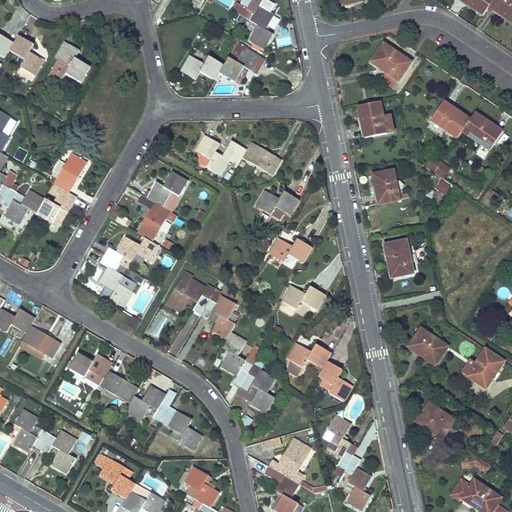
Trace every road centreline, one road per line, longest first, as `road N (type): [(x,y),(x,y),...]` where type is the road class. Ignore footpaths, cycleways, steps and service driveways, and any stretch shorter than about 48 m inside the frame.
road 1 (residential): [(325,104),(410,511)]
road 2 (residential): [(57,291),(162,354),(229,411),(248,511)]
road 3 (residential): [(311,37),(414,18),(447,25),(511,68)]
road 4 (residential): [(57,291),(163,109)]
road 5 (residential): [(325,104),(163,109)]
